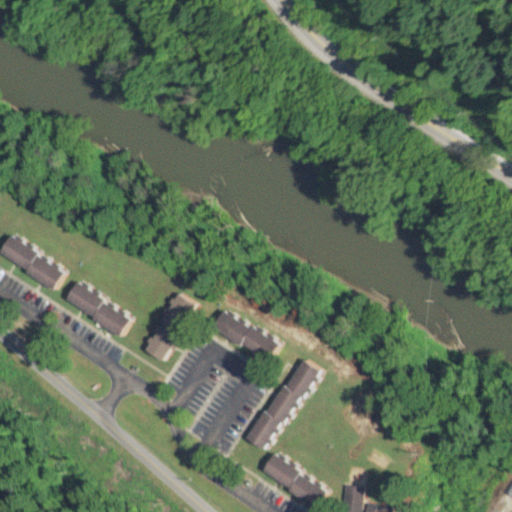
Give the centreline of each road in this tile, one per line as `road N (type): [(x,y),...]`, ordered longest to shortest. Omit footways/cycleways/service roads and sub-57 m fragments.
road 1 (primary): [(511,178),(339,63),(277,0)]
road 2 (secondary): [(204,511),(0,334)]
